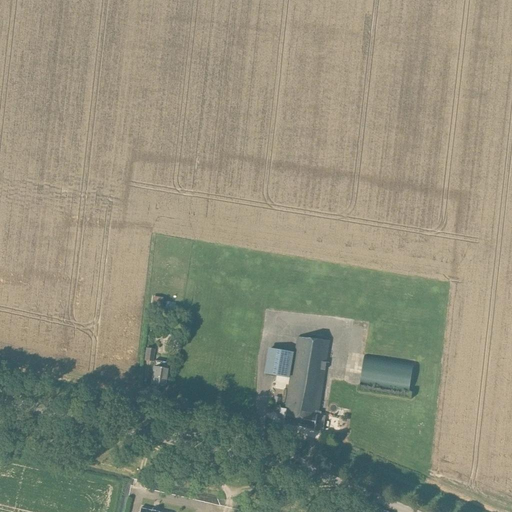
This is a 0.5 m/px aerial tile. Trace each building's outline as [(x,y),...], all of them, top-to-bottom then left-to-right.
[(152,297),(150,308),(161,309),(161,307),(162,298),(152,297)] [(284,425),(300,427),(313,339),(297,337),(286,410),(281,409),(279,420),(285,420),(284,425)] [(313,339),(300,427),(323,431),(325,416),(321,416),(321,412),(319,412),(329,342),(313,339)] [(152,362),(154,350),(146,349),(144,361),(152,362)] [(270,349),(266,375),(277,376),(287,378),(288,378),(292,353),(270,349)] [(413,364),(364,356),(359,386),(408,394),(413,364)] [(168,378),(169,369),(167,369),(167,363),(154,361),(153,367),(150,385),(152,385),(153,387),(157,387),(158,386),(165,387),(166,378),(168,378)]
